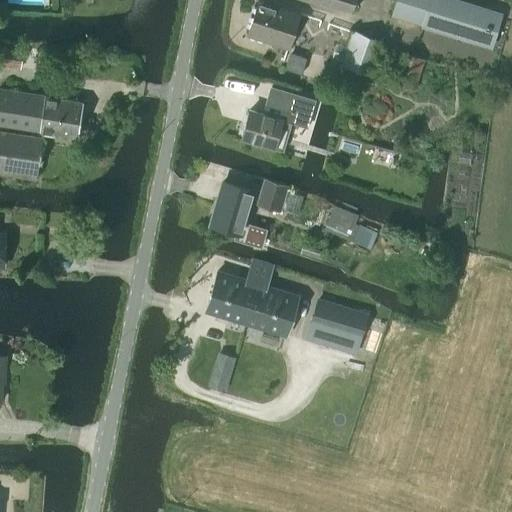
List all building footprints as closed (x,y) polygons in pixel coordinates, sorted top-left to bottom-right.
[(288,48),(300,13),(259,0),(258,0),(247,35),(288,48)] [(314,0),(352,12),(356,0),(314,0)] [(491,46),(501,14),(454,0),(396,0),(391,16),(491,46)] [(0,65),(19,69),(22,51),(0,47),(0,65)] [(401,52),(391,84),(415,91),(425,60),(401,52)] [(249,110),(242,138),(283,150),(290,124),(293,111),(310,116),(315,100),(270,86),(262,114),(249,110)] [(0,125),(77,137),(82,101),(0,88),(0,125)] [(0,172),(35,178),(41,139),(0,132),(0,172)] [(266,180),(258,203),(278,210),(286,186),(266,180)] [(216,206),(210,224),(236,232),(233,239),(255,246),(261,248),(261,247),(262,243),(267,229),(244,222),(254,191),(223,182),(216,206)] [(358,244),(365,228),(330,214),(325,229),(358,244)] [(217,271),(205,311),(245,324),(258,283),(266,286),(272,265),(252,259),(246,280),(217,271)] [(258,283),(245,324),(286,336),(298,296),(266,286),(258,283)] [(366,314),(318,300),(310,325),(358,340),(366,314)]
